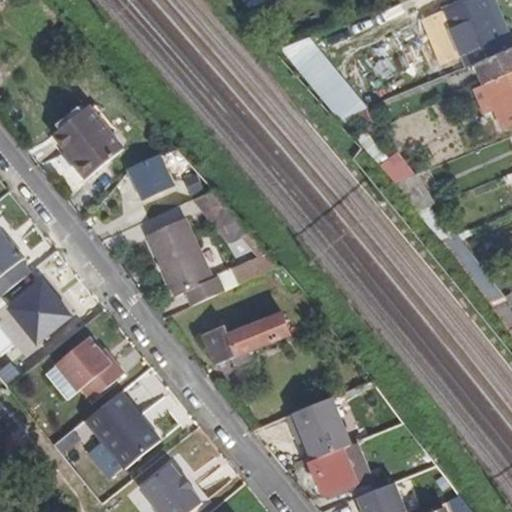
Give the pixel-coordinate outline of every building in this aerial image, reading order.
[(507,39),(491,0),(474,0),(444,12),(462,57),(507,39)] [(51,16),(35,30),(45,42),(63,27),(51,16)] [(310,56),(305,43),(296,47),(302,60),(310,56)] [(511,48),(477,64),(484,84),(487,83),(511,72),(511,48)] [(511,72),(487,83),(504,125),(511,121),(511,72)] [(54,134),(66,149),(76,162),(74,163),(87,178),(125,149),(91,105),(54,134)] [(369,109),(354,115),(359,125),(374,119),(369,109)] [(485,146),(470,152),(476,166),(491,161),(485,146)] [(76,162),(66,149),(61,153),(71,165),(74,163),(76,162)] [(385,163),(398,187),(416,177),(403,153),(385,163)] [(183,163),(176,155),(167,161),(175,173),(181,168),(180,166),(183,163)] [(173,186),(160,156),(130,170),(144,199),(173,186)] [(230,210),(215,193),(197,202),(212,219),(230,210)] [(241,222),(230,210),(212,219),(223,231),(241,222)] [(195,305),(227,291),(220,275),(215,277),(188,217),(151,234),(178,294),(187,290),(195,305)] [(12,247),(0,232),(0,296),(1,298),(32,272),(23,261),(27,258),(16,244),(12,247)] [(455,236),(443,241),(490,302),(502,298),(485,276),(489,273),(485,268),(481,270),(474,260),(474,258),(455,236)] [(230,290),(279,270),(271,253),(223,273),(230,290)] [(55,293),(45,281),(11,309),(39,344),(74,316),(66,306),(57,303),(51,296),(55,293)] [(66,306),(55,293),(51,296),(57,303),(66,306)] [(502,298),(490,302),(507,327),(511,325),(511,310),(509,306),(502,298)] [(323,326),(327,323),(314,306),(306,311),(316,324),(319,321),(323,326)] [(230,336),(226,325),(204,334),(216,365),(233,358),(236,365),(255,357),(252,351),(291,335),(282,314),(230,336)] [(92,337),(58,364),(80,391),(83,388),(93,400),(126,373),(116,360),(113,363),(103,351),(92,337)] [(116,360),(106,348),(103,351),(113,363),(116,360)] [(123,392),(87,421),(126,469),(163,440),(151,426),(149,428),(140,418),(143,415),(123,392)] [(293,417),(311,461),(343,449),(325,404),(293,417)] [(151,426),(143,415),(140,418),(149,428),(151,426)] [(343,449),(311,461),(325,496),(359,482),(351,462),(368,455),(363,441),(343,449)] [(174,464),(144,488),(163,511),(193,511),(205,502),(194,489),(196,487),(187,476),(185,478),(174,464)] [(397,483),(360,497),(366,511),(406,511),(408,511),(397,483)] [(461,495),(449,500),(452,507),(466,501),(461,495)] [(474,511),(466,501),(452,507),(454,511),(474,511)]
